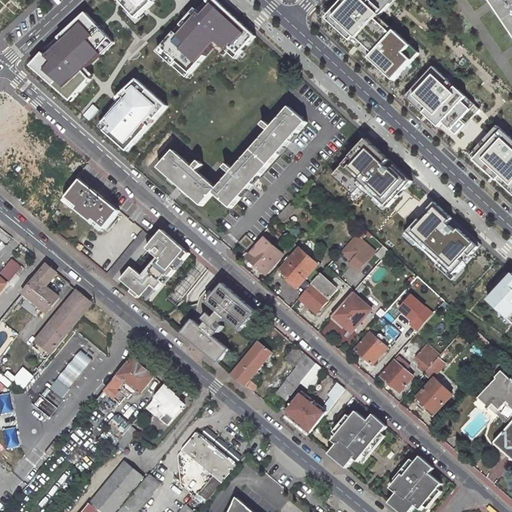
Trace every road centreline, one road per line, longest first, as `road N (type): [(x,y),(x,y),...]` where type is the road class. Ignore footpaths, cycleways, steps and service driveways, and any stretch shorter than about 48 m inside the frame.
road 1 (residential): [(0,66),(474,484)]
road 2 (primary): [(0,208),(367,511)]
road 3 (residential): [(289,22),(511,228)]
